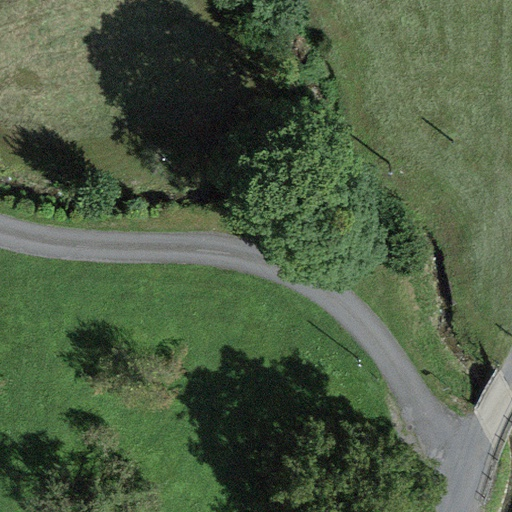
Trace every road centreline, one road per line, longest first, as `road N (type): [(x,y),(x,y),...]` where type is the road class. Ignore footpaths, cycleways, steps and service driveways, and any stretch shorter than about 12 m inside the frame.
road 1 (track): [(0,230),(79,245),(206,249),(289,270),(372,333),(469,470)]
road 2 (unclassified): [(457,511),(511,375)]
